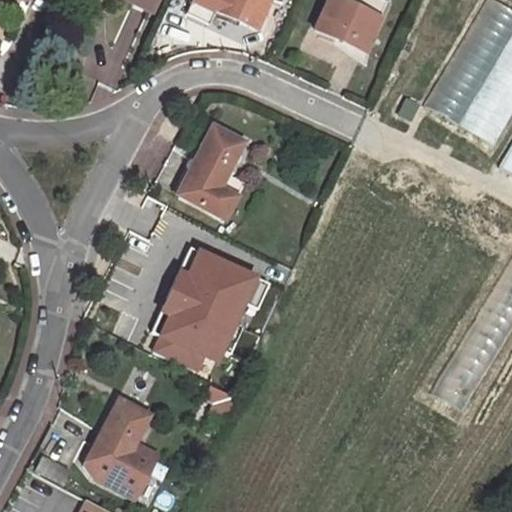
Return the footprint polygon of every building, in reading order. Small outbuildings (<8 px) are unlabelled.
[(125,0),(150,12),(155,0),(125,0)] [(218,0),(213,13),(255,32),(269,0),(218,0)] [(328,0),(313,32),(363,55),(387,5),(375,0),(328,0)] [(243,186),(226,177),(242,145),(212,130),(185,179),(189,182),(180,200),(223,223),(243,186)] [(181,177),(171,195),(180,200),(189,182),(185,179),(181,177)] [(165,262),(157,278),(152,276),(148,284),(153,287),(145,302),(179,320),(195,289),(204,293),(209,284),(200,279),(213,255),(171,234),(158,258),(165,262)] [(220,347),(191,332),(184,343),(213,359),(220,347)] [(220,399),(214,410),(223,416),(230,404),(220,399)] [(148,418),(117,402),(82,467),(91,479),(131,501),(155,458),(132,446),(148,418)] [(105,511),(88,503),(83,511),(105,511)]
